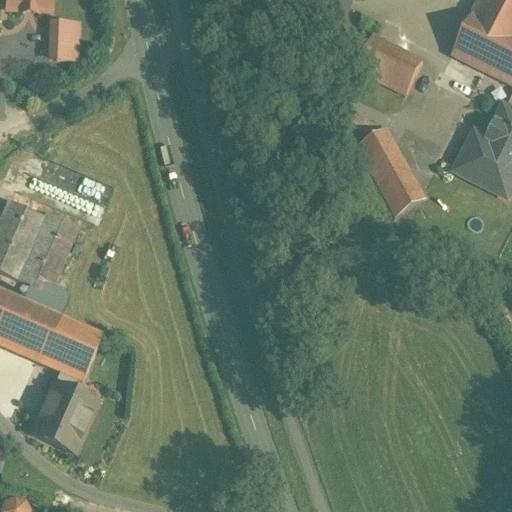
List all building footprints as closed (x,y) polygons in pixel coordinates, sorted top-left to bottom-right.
[(50,0),(7,0),(7,13),(50,15),(50,0)] [(511,0),(483,0),(453,58),(511,88),(511,0)] [(77,28),(48,27),(47,64),(76,65),(77,28)] [(423,66),(374,40),(357,72),(407,98),(423,66)] [(505,110),(480,161),(468,155),(470,151),(469,150),(456,176),(508,202),(511,194),(511,113),(508,111),(505,110)] [(426,203),(387,132),(359,148),(398,218),(426,203)] [(42,219),(11,205),(0,229),(0,275),(9,280),(15,266),(20,268),(42,219)] [(47,217),(18,284),(30,289),(24,304),(57,319),(67,296),(53,290),(78,231),(47,217)] [(24,304),(0,293),(0,350),(60,376),(83,386),(104,339),(57,319),(24,304)] [(82,386),(60,376),(55,388),(54,388),(41,418),(39,418),(30,438),(75,457),(97,407),(77,398),(82,387),(82,386)]
